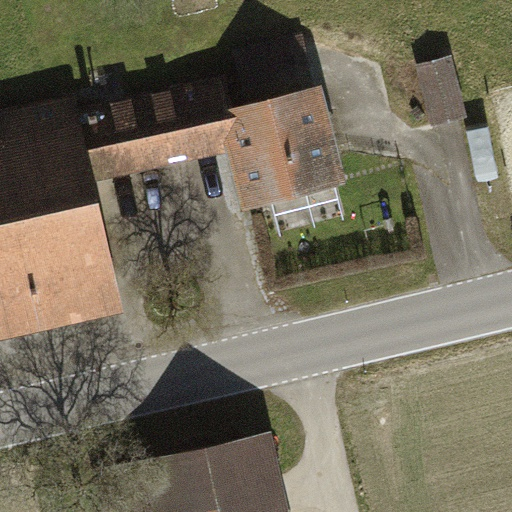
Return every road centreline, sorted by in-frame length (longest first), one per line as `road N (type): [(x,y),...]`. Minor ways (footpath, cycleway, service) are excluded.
road 1 (tertiary): [(0,418),(511,304)]
road 2 (unknown): [(309,352),(233,152)]
road 3 (track): [(350,511),(309,352)]
